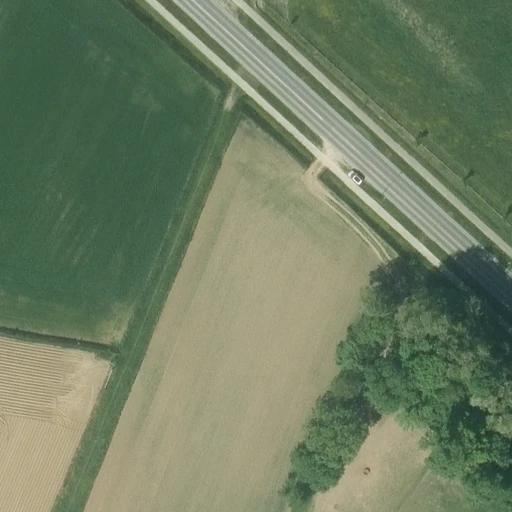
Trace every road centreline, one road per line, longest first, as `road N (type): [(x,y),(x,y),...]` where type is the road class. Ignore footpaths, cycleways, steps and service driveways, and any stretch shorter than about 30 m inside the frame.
road 1 (track): [(235,39),(241,82),(66,511)]
road 2 (secondary): [(511,295),(193,0)]
